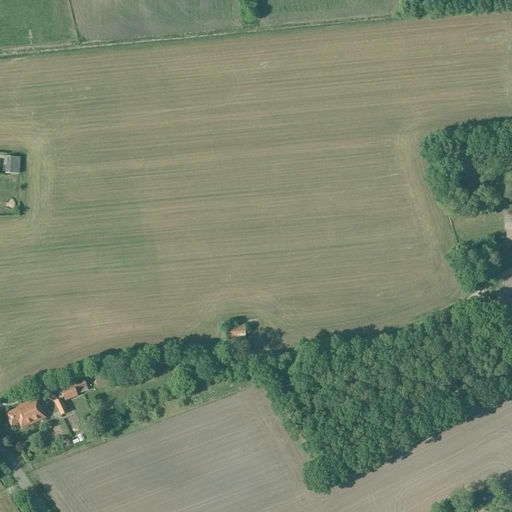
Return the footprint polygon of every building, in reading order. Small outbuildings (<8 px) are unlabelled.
[(18,158),(7,157),(6,173),(17,174),(18,158)] [(227,326),(228,340),(245,339),(244,325),(227,326)] [(112,381),(121,380),(119,371),(111,373),(112,381)] [(78,396),(77,394),(88,390),(84,380),(60,390),(65,402),(78,396)] [(20,407),(5,413),(11,426),(19,422),(22,429),(46,418),(37,398),(20,405),(20,407)] [(61,398),(54,402),(58,409),(61,416),(68,412),(63,403),(61,398)]
